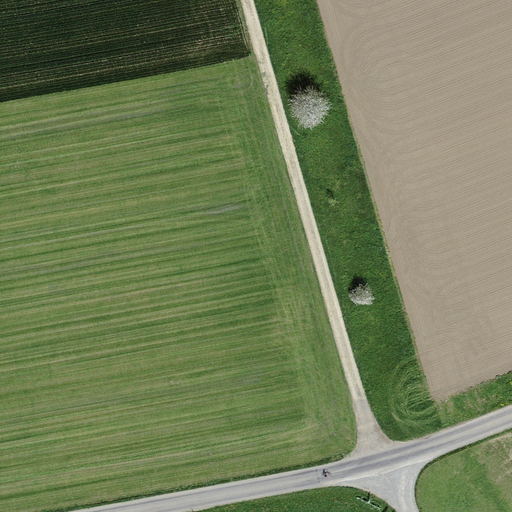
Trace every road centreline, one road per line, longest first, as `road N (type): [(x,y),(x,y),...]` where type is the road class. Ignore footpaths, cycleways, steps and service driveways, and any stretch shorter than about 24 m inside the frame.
road 1 (track): [(246,0),(378,471)]
road 2 (unclassified): [(137,511),(378,471),(511,419)]
